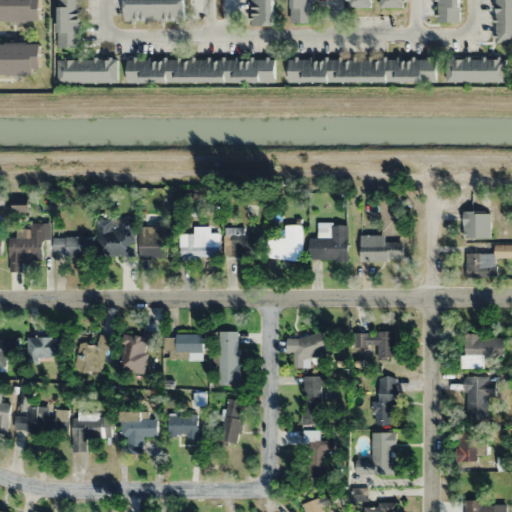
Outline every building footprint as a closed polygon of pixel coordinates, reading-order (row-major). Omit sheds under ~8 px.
[(40,0),(0,0),(0,20),(40,21),(40,0)] [(57,0),(57,45),(80,45),(80,0),(57,0)] [(124,0),(124,20),(185,20),(185,0),(124,0)] [(273,0),(250,0),(250,24),(273,24),(273,0)] [(290,0),(290,22),(313,22),(313,0),(290,0)] [(460,21),(460,0),(436,0),(437,21),(460,21)] [(511,0),(495,0),(495,42),(511,42),(511,0)] [(0,73),(40,74),(40,42),(0,42),(0,73)] [(275,82),(275,57),(126,56),(126,81),(275,82)] [(289,81),(436,82),(436,56),(289,56),(289,81)] [(506,82),(506,57),(446,57),(446,82),(506,82)] [(117,82),(117,58),(56,58),(56,82),(117,82)] [(491,238),(491,211),(464,211),(464,238),(491,238)] [(135,218),(99,218),(99,255),(135,255),(135,218)] [(10,237),(10,270),(21,271),(21,258),(44,258),(45,222),(30,222),(30,237),(10,237)] [(303,225),(286,225),(286,238),(273,238),(273,259),(303,259),(303,225)] [(141,258),(168,258),(168,226),(141,226),(141,258)] [(219,248),(219,232),(211,232),(211,226),(193,226),(193,238),(187,238),(187,247),(219,248)] [(348,260),(348,226),(322,226),(322,237),(310,237),(310,260),(348,260)] [(225,234),(226,256),(261,255),(260,234),(225,234)] [(360,235),(360,260),(404,260),(404,242),(385,242),(385,235),(360,235)] [(90,254),(90,237),(53,237),(53,254),(90,254)] [(495,253),(466,253),(466,273),(495,273),(495,253)] [(239,331),(220,331),(220,383),(240,382),(239,331)] [(396,332),(356,332),(356,347),(377,347),(377,358),(396,358),(396,332)] [(110,340),(83,333),(73,370),(100,377),(110,340)] [(146,349),(158,347),(156,333),(144,334),(146,349)] [(175,333),(175,359),(203,359),(204,334),(175,333)] [(289,337),(290,358),(327,355),(325,334),(289,337)] [(503,335),(463,335),(463,368),(484,368),(484,356),(503,356),(503,335)] [(138,336),(121,337),(123,371),(140,370),(138,336)] [(20,337),(0,337),(0,366),(6,367),(6,357),(20,357),(20,337)] [(26,337),(26,358),(69,358),(69,337),(26,337)] [(303,423),(322,424),(323,376),(304,376),(303,423)] [(379,376),(379,402),(373,402),(373,425),(392,425),(392,405),(398,405),(398,376),(379,376)] [(464,418),(488,418),(488,396),(496,396),(496,376),(464,376),(464,418)] [(11,403),(1,402),(2,393),(0,392),(0,433),(8,434),(11,403)] [(239,418),(243,401),(229,398),(219,440),(238,445),(244,419),(239,418)] [(48,434),(49,407),(29,407),(29,415),(16,415),(16,434),(48,434)] [(68,432),(68,409),(56,409),(56,432),(68,432)] [(157,418),(146,418),(146,412),(121,412),(121,436),(129,436),(129,454),(143,454),(143,436),(157,436),(157,418)] [(111,437),(111,413),(74,414),(74,452),(87,452),(86,437),(111,437)] [(197,437),(197,414),(168,414),(168,437),(197,437)] [(320,430),(303,430),(303,477),(325,477),(325,448),(332,448),(333,440),(320,440),(320,430)] [(486,443),(477,443),(477,430),(457,430),(457,462),(478,462),(478,452),(486,452),(486,443)] [(372,433),(374,461),(355,462),(356,477),(395,475),(393,432),(372,433)] [(506,511),(507,503),(483,503),(483,500),(465,500),(465,511),(506,511)]
